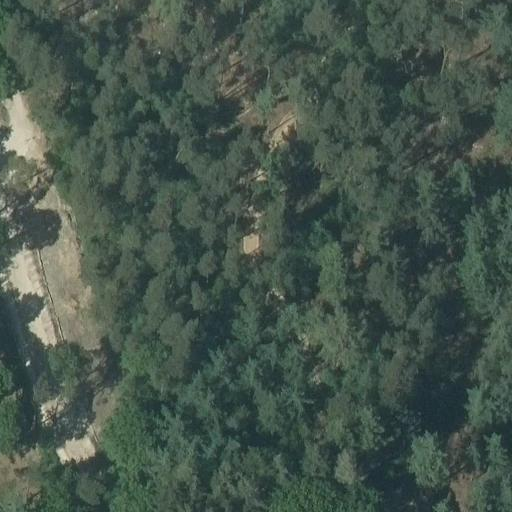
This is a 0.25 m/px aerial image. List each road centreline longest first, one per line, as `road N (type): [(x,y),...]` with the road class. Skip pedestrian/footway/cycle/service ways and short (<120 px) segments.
road 1 (track): [(320,511),(284,341),(257,298),(247,262),(260,189),(281,136),(313,90),(354,0)]
road 2 (track): [(113,511),(76,440),(7,165)]
road 3 (track): [(124,0),(73,38),(51,120),(23,148)]
